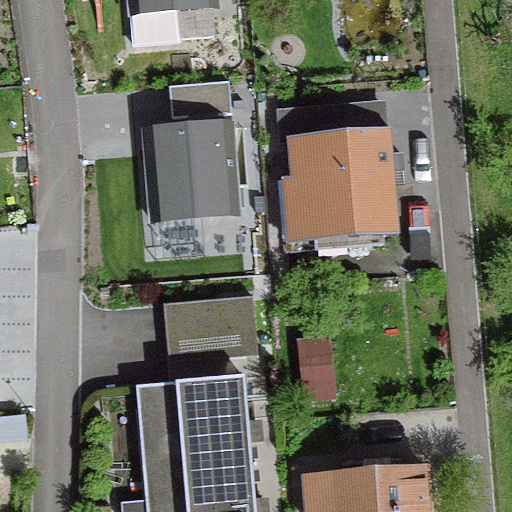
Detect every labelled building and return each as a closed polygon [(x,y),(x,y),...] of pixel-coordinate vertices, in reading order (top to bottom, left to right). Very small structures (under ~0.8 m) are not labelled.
[(217,5),(216,0),(134,0),(135,11),(217,5)] [(235,211),(226,123),(149,131),(158,219),(235,211)] [(274,184),(279,244),(391,235),(386,174),(399,173),(397,157),(384,158),(383,135),(286,143),(289,183),(274,184)] [(218,301),(223,361),(253,358),(248,299),(218,301)] [(250,511),(240,380),(131,389),(138,464),(152,463),(155,502),(116,505),(116,511),(250,511)] [(422,511),(419,472),(385,474),(384,461),(358,463),(359,476),(328,479),(328,481),(302,483),(303,511),(422,511)]
